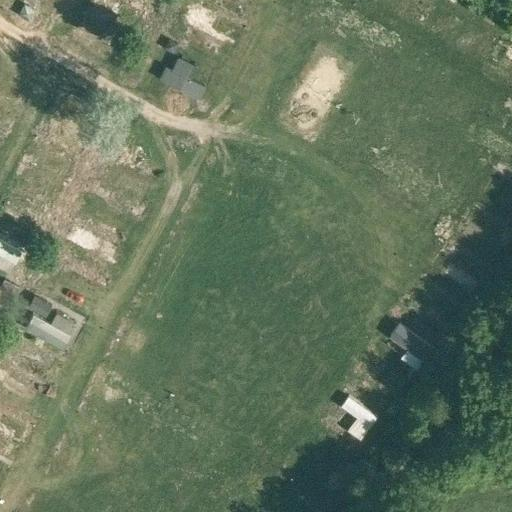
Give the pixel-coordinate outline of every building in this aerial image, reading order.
[(209,0),(208,2),(245,19),(252,6),(239,0),(209,0)] [(417,0),(409,23),(423,28),(433,0),(417,0)] [(119,49),(126,37),(92,17),(85,29),(119,49)] [(224,57),(232,38),(194,21),(186,39),(224,57)] [(506,73),(510,62),(511,62),(511,26),(508,25),(490,66),(506,73)] [(0,96),(0,117),(12,126),(22,112),(0,96)] [(46,159),(41,173),(64,183),(74,159),(41,145),(37,155),(46,159)] [(143,211),(153,198),(117,172),(107,186),(143,211)] [(41,226),(49,210),(17,194),(9,210),(41,226)] [(451,267),(484,283),(490,271),(457,254),(451,267)] [(455,322),(464,310),(434,289),(426,300),(455,322)] [(86,326),(61,314),(56,323),(38,314),(30,332),(73,352),(86,326)] [(428,360),(437,345),(406,326),(397,341),(428,360)] [(22,373),(54,385),(59,375),(48,371),(52,360),(30,351),(22,373)] [(382,360),(371,375),(400,397),(411,382),(382,360)] [(15,394),(21,378),(7,373),(0,391),(0,404),(37,419),(43,405),(15,394)] [(119,405),(131,391),(114,378),(102,392),(119,405)] [(342,426),(371,442),(385,417),(356,401),(342,426)] [(0,434),(0,448),(19,459),(25,447),(0,434)] [(251,506),(260,511),(263,511),(276,492),(265,484),(251,506)]
